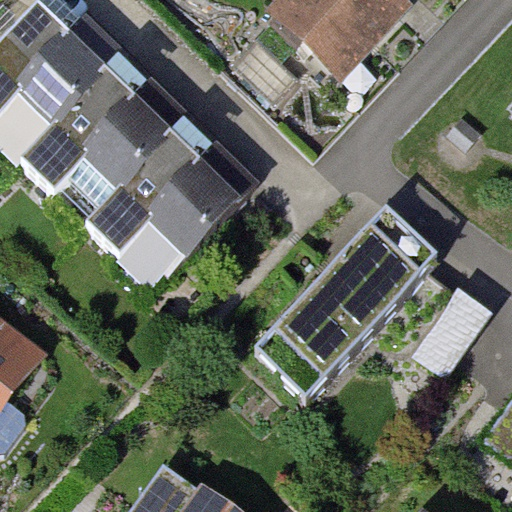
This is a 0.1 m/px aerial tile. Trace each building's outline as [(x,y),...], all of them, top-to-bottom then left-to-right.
[(421,0),(297,0),(281,19),(360,88),(430,7),(421,0)] [(273,206),(64,8),(0,75),(0,130),(75,201),(90,186),(197,287),(273,206)] [(285,355),(336,403),(457,275),(407,227),(285,355)] [(465,303),(421,367),(458,392),(502,328),(465,303)] [(0,317),(0,464),(3,466),(74,372),(0,317)] [(511,464),(511,415),(489,449),(511,464)] [(211,511),(165,478),(140,511),(211,511)]
